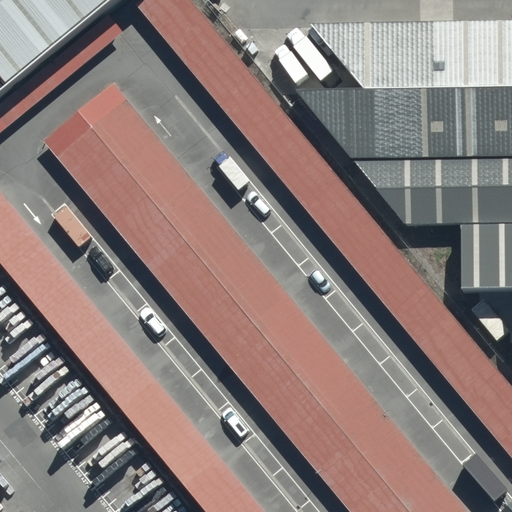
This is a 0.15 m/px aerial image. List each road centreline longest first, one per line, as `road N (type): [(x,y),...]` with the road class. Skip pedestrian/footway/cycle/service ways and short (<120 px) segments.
road 1 (unknown): [(272,511),(12,198),(3,163),(29,123),(82,94),(116,91),(165,138),(417,438)]
road 2 (unknown): [(396,0),(241,6)]
